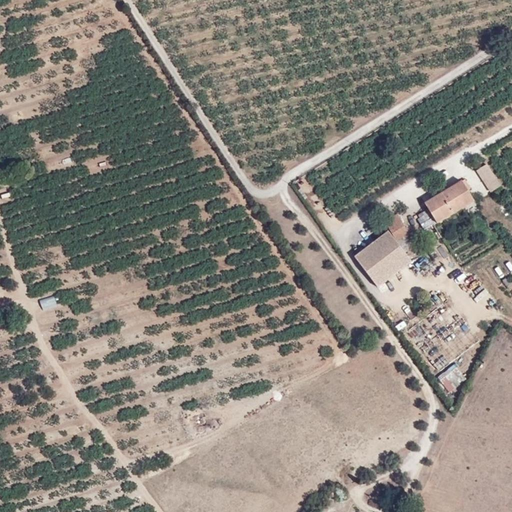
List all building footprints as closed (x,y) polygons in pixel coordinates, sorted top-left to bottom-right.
[(498,185),(485,164),(476,169),(489,190),(498,185)] [(465,190),(460,181),(424,204),(435,223),(471,201),(465,190)] [(383,222),(386,226),(398,218),(396,214),(383,222)] [(395,242),(404,235),(407,234),(398,218),(386,226),(395,242)] [(387,231),(353,257),(376,287),(410,261),(395,242),(387,231)] [(412,246),(404,235),(395,242),(404,252),(412,246)] [(448,393),(468,383),(459,366),(439,376),(448,393)]
